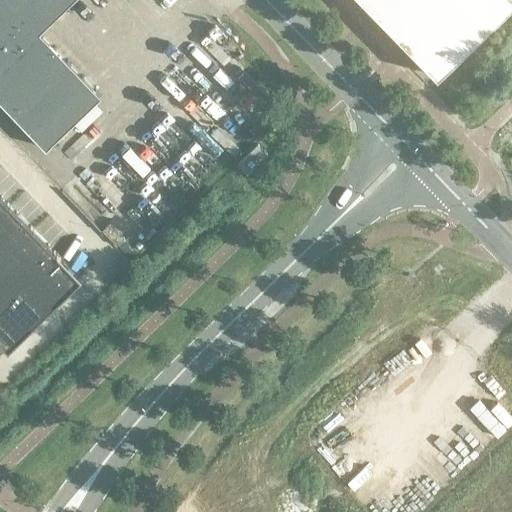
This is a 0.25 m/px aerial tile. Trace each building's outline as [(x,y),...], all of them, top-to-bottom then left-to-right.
[(0,0),(0,101),(14,116),(45,148),(101,95),(39,31),(71,0),(0,0)] [(511,0),(363,0),(437,76),(511,3),(511,0)] [(247,174),(248,174),(267,154),(257,143),(236,164),(247,174)] [(117,183),(131,199),(139,191),(151,203),(158,196),(137,174),(128,182),(124,177),(117,183)] [(80,277),(0,194),(0,340),(7,348),(80,277)] [(494,511),(472,489),(490,470),(383,360),(226,511),(494,511)]
